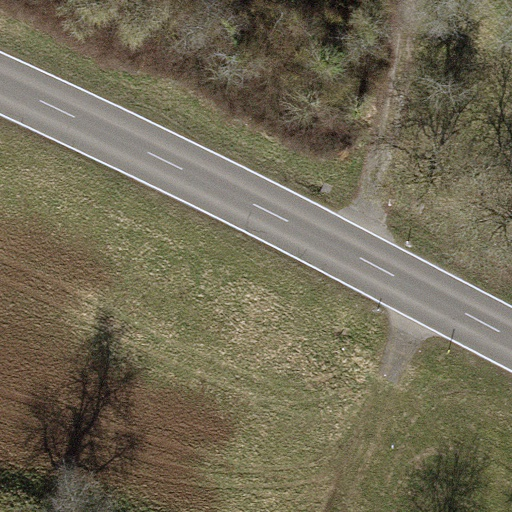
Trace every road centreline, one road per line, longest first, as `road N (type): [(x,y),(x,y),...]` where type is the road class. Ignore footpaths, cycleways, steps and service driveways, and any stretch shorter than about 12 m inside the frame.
road 1 (secondary): [(0,64),(346,224),(511,313)]
road 2 (track): [(420,261),(318,511)]
road 3 (track): [(397,0),(346,224)]
